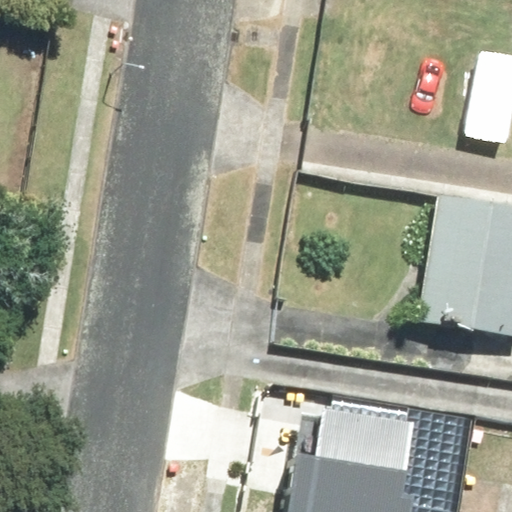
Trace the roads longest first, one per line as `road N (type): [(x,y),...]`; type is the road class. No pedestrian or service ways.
road 1 (residential): [(188,0),(104,511)]
road 2 (unknown): [(129,355),(511,422)]
